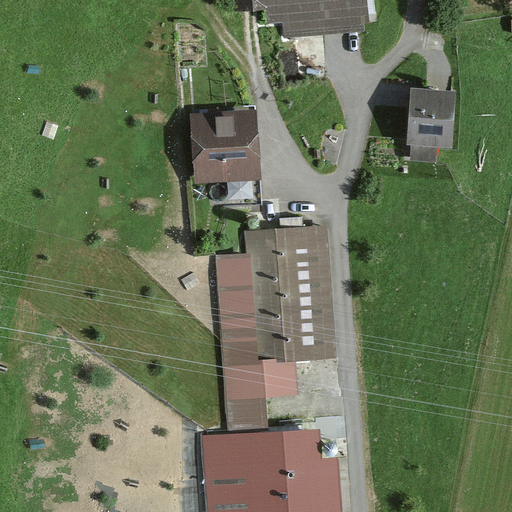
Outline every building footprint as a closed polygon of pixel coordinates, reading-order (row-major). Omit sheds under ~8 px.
[(261,0),(262,11),(283,9),(285,31),(414,18),(412,0),(261,0)] [(459,96),(414,94),(411,160),(439,161),(440,143),(456,143),(459,96)] [(261,112),(199,116),(203,180),(265,176),(261,112)] [(255,257),(217,259),(228,433),(274,430),(272,397),(299,395),(297,356),(331,354),(323,232),(253,237),(255,257)] [(324,430),(204,439),(209,511),(346,511),(343,457),(326,458),(324,430)]
